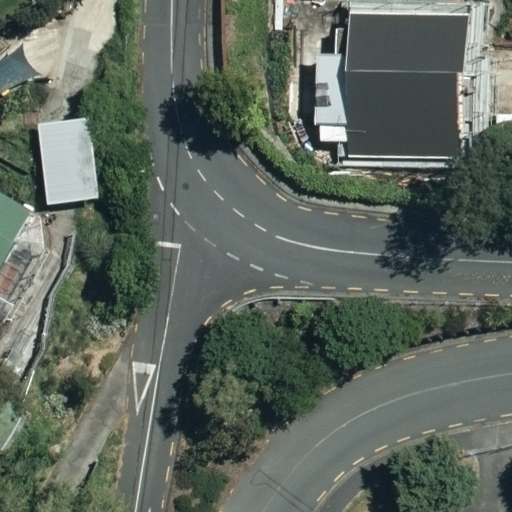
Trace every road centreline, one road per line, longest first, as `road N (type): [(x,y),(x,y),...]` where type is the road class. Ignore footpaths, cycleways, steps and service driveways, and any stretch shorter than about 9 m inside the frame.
road 1 (residential): [(135,511),(194,168)]
road 2 (residential): [(194,168),(254,224),(291,241),(511,262)]
road 3 (residential): [(511,374),(424,390),(352,421),(296,464),(262,511)]
road 4 (residential): [(172,0),(177,124),(194,168)]
